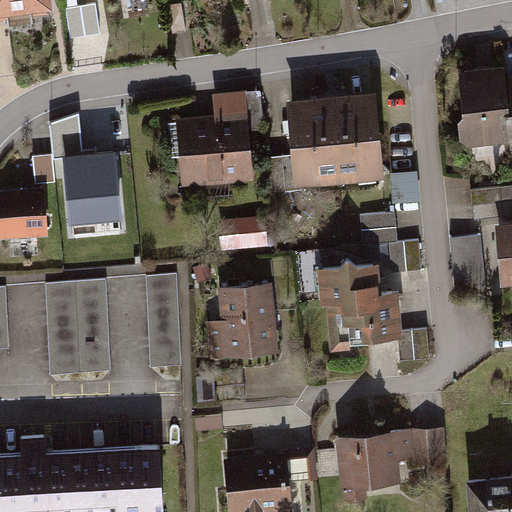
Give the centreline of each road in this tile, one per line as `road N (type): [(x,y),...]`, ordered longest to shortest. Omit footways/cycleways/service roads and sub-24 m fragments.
road 1 (residential): [(423,43),(459,336),(454,362),(415,391),(301,401)]
road 2 (residential): [(0,136),(69,95),(423,43)]
road 3 (residential): [(0,411),(173,406)]
